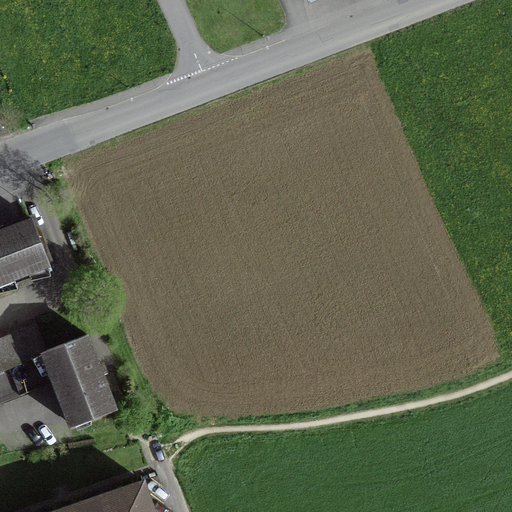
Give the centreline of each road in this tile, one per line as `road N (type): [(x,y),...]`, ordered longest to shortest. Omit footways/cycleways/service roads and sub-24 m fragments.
road 1 (residential): [(204,86),(432,0)]
road 2 (residential): [(35,149),(204,86)]
